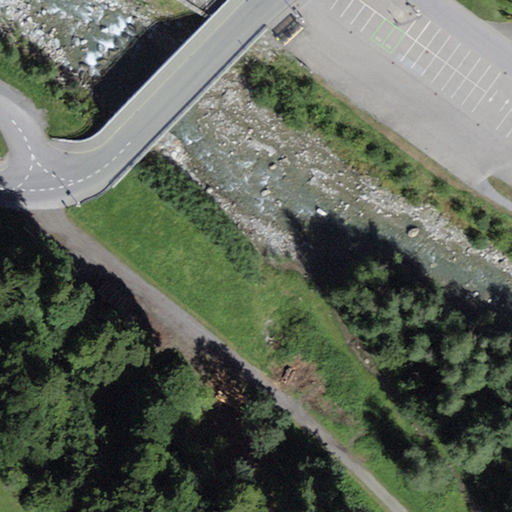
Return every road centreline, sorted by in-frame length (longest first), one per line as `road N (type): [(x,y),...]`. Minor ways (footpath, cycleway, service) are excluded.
road 1 (track): [(389,511),(295,420),(37,210),(34,158),(0,106)]
road 2 (tertiary): [(268,0),(97,171),(35,191),(0,187)]
